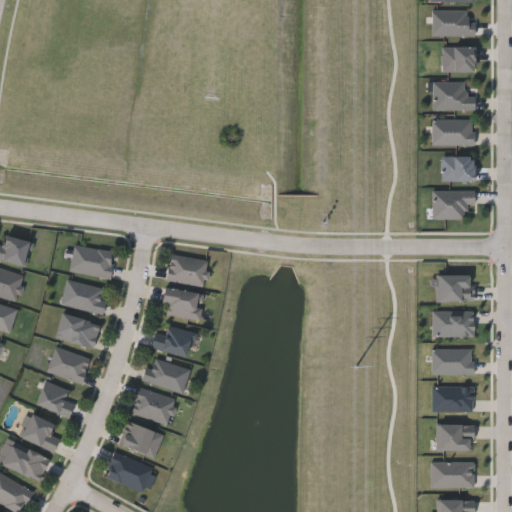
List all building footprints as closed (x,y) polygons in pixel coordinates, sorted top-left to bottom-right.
[(431,34),(431,9),(469,9),(469,34),(431,34)] [(472,70),(440,70),(440,46),(472,46),(472,70)] [(472,109),(432,109),(432,80),(464,80),(464,90),(472,90),(472,109)] [(431,144),(431,118),(472,118),(472,144),(431,144)] [(441,180),(441,155),(472,155),(472,180),(441,180)] [(472,189),(472,205),(464,205),(464,218),(431,218),(431,189),(472,189)] [(0,259),(0,242),(2,234),(28,240),(22,265),(0,259)] [(108,278),(68,271),(73,245),(112,252),(108,278)] [(165,279),(169,254),(207,260),(203,285),(165,279)] [(14,300),(0,295),(0,268),(22,275),(14,300)] [(100,312),(60,305),(65,280),(105,287),(100,312)] [(166,303),(160,302),(162,286),(202,292),(198,319),(164,314),(166,303)] [(9,332),(0,329),(0,304),(16,309),(9,332)] [(92,347),(53,338),(59,313),(98,322),(92,347)] [(190,331),(184,356),(149,347),(155,326),(164,329),(166,325),(190,331)] [(80,383),(45,372),(53,347),(88,358),(80,383)] [(188,370),(180,393),(142,380),(150,356),(188,370)] [(72,403),(67,417),(34,405),(43,380),(68,389),(64,399),(72,403)] [(129,412),(138,387),(174,399),(165,424),(129,412)] [(51,452),(18,436),(29,413),(53,424),(48,433),(58,437),(51,452)] [(161,432),(155,457),(118,447),(124,422),(161,432)] [(48,460),(37,481),(1,463),(12,441),(48,460)] [(150,466),(141,491),(103,477),(112,452),(150,466)] [(0,472),(31,490),(17,511),(15,511),(0,503),(0,472)]
